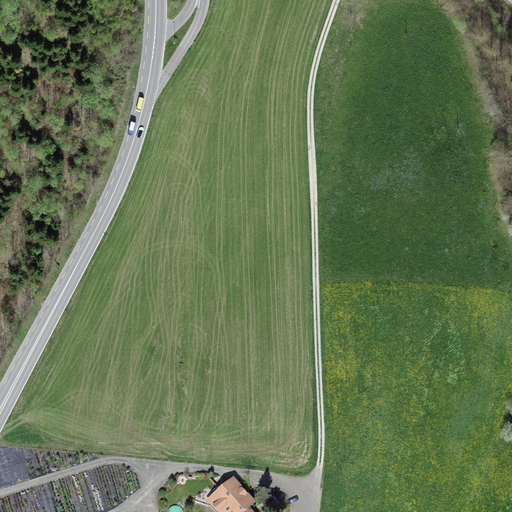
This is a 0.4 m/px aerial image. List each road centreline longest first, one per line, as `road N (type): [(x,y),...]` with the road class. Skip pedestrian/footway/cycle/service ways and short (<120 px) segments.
road 1 (track): [(340,0),(313,95),(321,377),(315,484)]
road 2 (primary): [(145,101),(110,202),(0,410)]
